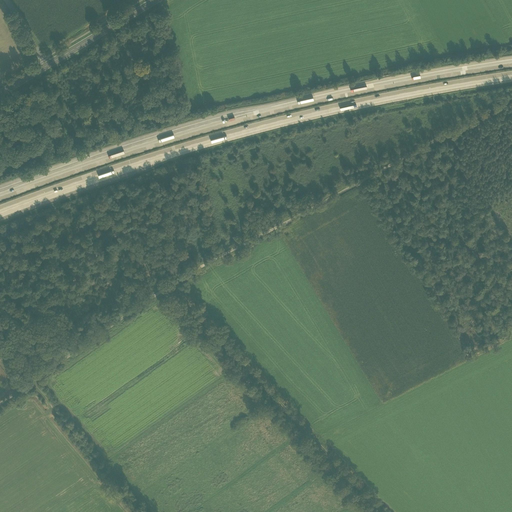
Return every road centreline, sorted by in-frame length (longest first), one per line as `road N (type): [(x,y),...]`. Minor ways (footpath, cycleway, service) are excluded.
road 1 (unclassified): [(0,403),(180,277),(511,94)]
road 2 (motorway): [(511,62),(245,116),(0,195)]
road 3 (motorway): [(0,207),(227,133),(511,74)]
road 4 (track): [(381,511),(170,284)]
road 5 (track): [(29,382),(140,511)]
road 6 (secondary): [(155,0),(46,65)]
